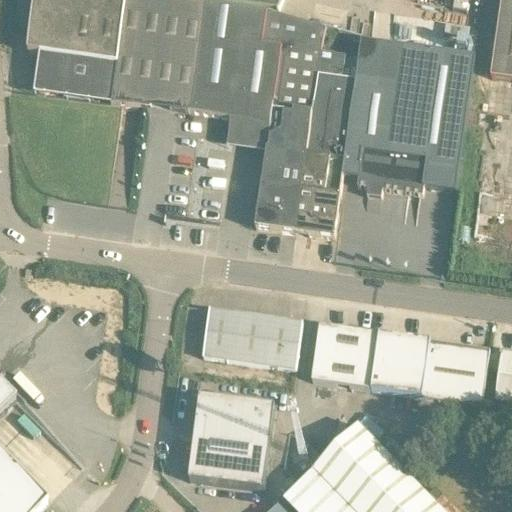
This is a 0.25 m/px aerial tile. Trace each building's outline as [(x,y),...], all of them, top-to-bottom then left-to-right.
[(166,0),(165,0),(38,0),(30,57),(120,69),(129,0),(152,0),(165,3),(166,0)] [(114,108),(193,120),(210,7),(166,0),(165,3),(152,0),(129,0),(120,69),(114,108)] [(165,0),(166,0),(210,7),(268,16),(279,18),(286,0),(165,0)] [(511,0),(504,0),(493,82),(511,84),(511,0)] [(268,16),(210,7),(193,120),(233,126),(230,151),(268,157),(283,53),(264,50),(268,16)] [(257,232),(297,238),(322,57),(326,36),(327,33),(279,19),(279,18),(268,16),(264,50),(283,53),(268,157),(257,232)] [(322,57),(297,238),(336,244),(343,200),(342,200),(345,180),(359,85),(344,82),(347,61),(323,57),(326,36),(322,57)] [(359,81),(359,85),(345,180),(361,182),(359,192),(370,193),(369,201),(384,203),(385,195),(425,201),(426,192),(457,197),(477,62),(405,52),(400,87),(359,81)] [(208,330),(209,312),(191,312),(191,329),(208,330)] [(298,375),(304,327),(212,314),(205,362),(298,375)] [(492,354),(322,330),(314,386),(484,411),(492,354)] [(511,357),(503,356),(503,359),(496,404),(511,406),(511,357)] [(0,511),(43,511),(48,508),(0,459),(0,420),(16,405),(0,388),(0,511)] [(265,496),(276,413),(201,403),(190,486),(265,496)] [(442,511),(361,430),(314,476),(285,506),(291,511),(442,511)]
